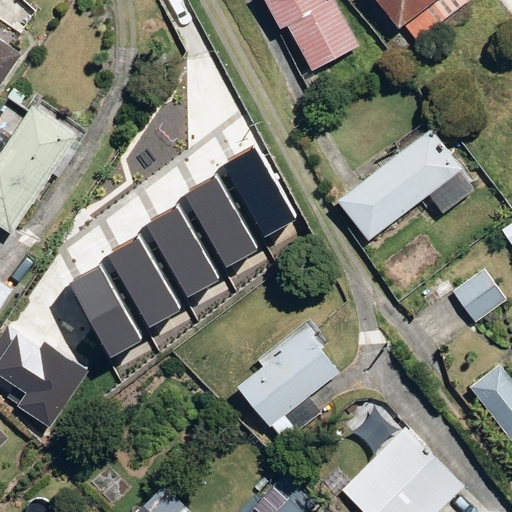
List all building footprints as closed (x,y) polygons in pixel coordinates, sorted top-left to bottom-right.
[(293,17),(316,65),(365,43),(344,0),(278,0),(287,20),(293,17)] [(392,0),(420,38),(471,0),(392,0)] [(0,89),(30,49),(0,26),(0,89)] [(468,44),(451,58),(492,106),(508,92),(468,44)] [(12,93),(24,101),(30,92),(18,84),(12,93)] [(0,218),(19,230),(85,130),(41,100),(3,157),(0,154),(0,218)] [(399,113),(376,129),(383,143),(408,126),(399,113)] [(346,194),(377,235),(471,164),(441,122),(346,194)] [(297,223),(255,149),(224,166),(266,240),(297,223)] [(257,251),(215,177),(184,194),(227,268),(257,251)] [(219,281),(177,207),(146,224),(188,298),(219,281)] [(511,216),(496,227),(511,250),(511,249),(511,216)] [(181,311),(138,238),(108,255),(150,329),(181,311)] [(142,342),(99,268),(69,285),(111,359),(142,342)] [(473,324),(505,302),(482,268),(450,290),(473,324)] [(0,310),(17,286),(0,274),(0,310)] [(244,382),(277,423),(347,367),(311,322),(285,342),(288,346),(244,382)] [(50,426),(87,373),(45,343),(41,350),(8,327),(0,338),(0,371),(29,392),(20,405),(50,426)] [(511,387),(495,366),(466,388),(511,447),(511,387)] [(383,405),(358,427),(378,450),(403,428),(383,405)] [(0,449),(18,432),(0,413),(0,449)] [(348,486),(374,511),(440,511),(470,483),(410,424),(348,486)] [(258,432),(270,436),(273,429),(261,425),(258,432)] [(136,511),(199,511),(167,481),(136,511)] [(277,511),(314,511),(297,494),(277,511)]
